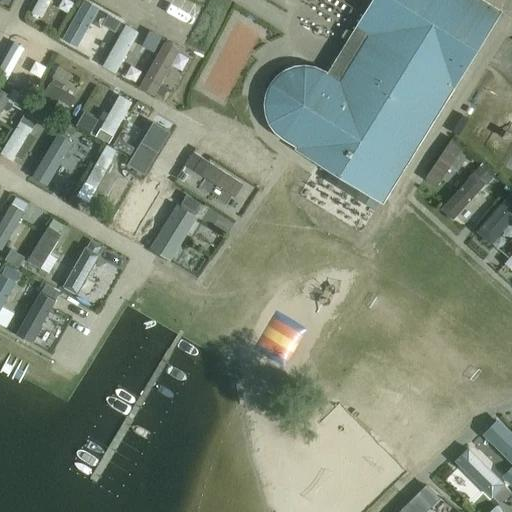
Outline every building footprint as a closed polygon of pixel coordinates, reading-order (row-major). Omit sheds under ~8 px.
[(37,0),(32,11),(42,16),(50,0),(37,0)] [(97,6),(87,0),(82,0),(66,31),(79,38),(97,6)] [(271,84),(268,88),(269,89),(268,93),(267,93),(266,97),(265,102),(265,106),(266,110),(267,115),(269,119),(271,124),(274,128),(277,131),(280,135),(284,137),(291,141),(292,140),(319,157),(319,158),(330,164),(365,185),(380,161),(405,121),(411,125),(415,119),(427,127),(499,12),(479,0),(388,0),(386,5),(377,0),(374,0),(339,57),(336,55),(331,63),(335,65),(329,75),(324,71),(320,69),(316,68),(313,67),(309,66),(305,66),(301,66),(297,67),(293,68),(289,69),(287,70),(285,71),(284,70),(280,73),(277,76),(273,80),(271,84)] [(120,21),(109,15),(104,25),(115,31),(120,21)] [(182,15),(178,25),(196,31),(199,21),(182,15)] [(238,84),(268,29),(253,20),(246,33),(239,29),(216,72),(238,84)] [(125,25),(102,65),(115,73),(138,32),(125,25)] [(149,30),(144,40),(156,46),(161,36),(149,30)] [(0,74),(2,75),(7,78),(24,47),(14,41),(0,65),(0,74)] [(175,91),(192,59),(181,53),(181,52),(163,85),(175,91)] [(137,57),(130,68),(143,76),(150,65),(137,57)] [(58,74),(70,81),(73,74),(91,84),(96,76),(66,59),(58,74)] [(41,88),(35,98),(52,108),(57,98),(71,106),(76,97),(62,88),(64,84),(52,78),(45,91),(41,88)] [(0,113),(3,108),(6,109),(10,108),(13,103),(8,100),(11,94),(0,88),(0,113)] [(96,135),(109,143),(132,101),(119,94),(96,135)] [(13,160),(36,122),(24,114),(0,153),(13,160)] [(58,133),(68,139),(76,127),(65,121),(58,133)] [(82,164),(93,132),(80,128),(69,160),(82,164)] [(32,174),(46,182),(46,181),(54,169),(59,159),(63,153),(68,144),(55,136),(32,174)] [(452,138),(426,178),(437,186),(464,146),(452,138)] [(126,143),(122,149),(130,154),(134,147),(126,143)] [(106,145),(101,153),(112,159),(117,151),(106,145)] [(85,181),(96,187),(112,159),(101,153),(101,152),(85,181)] [(233,196),(241,183),(194,152),(186,165),(233,196)] [(479,165),(440,208),(453,219),(485,183),(484,182),(491,175),(480,165),(479,165)] [(147,184),(129,213),(142,221),(160,191),(164,183),(153,176),(148,184),(147,184)] [(490,244),(511,219),(511,191),(511,190),(476,231),(490,244)] [(28,204),(16,197),(12,204),(24,211),(28,204)] [(12,203),(0,223),(0,247),(2,249),(24,211),(12,204),(12,203)] [(151,247),(164,255),(169,254),(174,245),(174,242),(184,226),(186,228),(194,215),(177,205),(151,247)] [(53,218),(27,260),(40,268),(41,266),(49,253),(61,233),(59,232),(63,224),(53,218)] [(85,246),(63,286),(77,294),(100,254),(99,253),(103,246),(91,239),(87,246),(85,246)] [(1,273),(0,274),(0,310),(16,282),(16,281),(21,273),(7,265),(2,273),(1,273)] [(40,293),(17,334),(32,342),(56,300),(55,300),(60,291),(46,283),(45,285),(40,293)] [(2,360),(17,366),(22,351),(7,346),(2,360)] [(511,432),(498,418),(483,433),(511,462),(511,432)] [(505,483),(468,447),(454,460),(491,497),(492,496),(499,503),(511,491),(504,484),(505,483)] [(497,470),(511,479),(511,478),(511,468),(502,462),(497,470)] [(427,484),(397,511),(424,511),(440,497),(427,484)]
